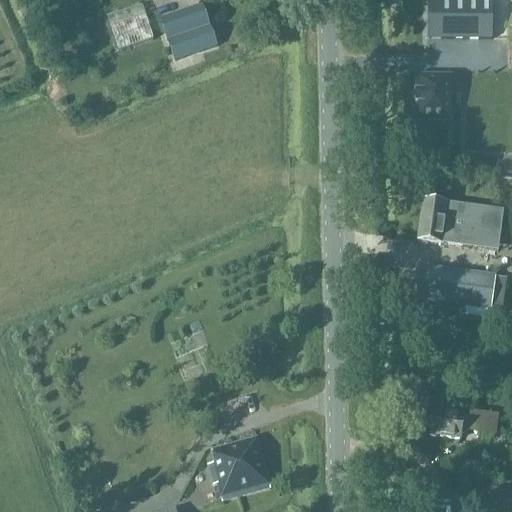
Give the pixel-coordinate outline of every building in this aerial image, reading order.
[(428,0),(428,40),(492,40),(492,0),(428,0)] [(139,4),(103,16),(115,50),(151,37),(139,4)] [(201,6),(160,21),(175,63),(216,48),(201,6)] [(448,73),(415,73),(415,89),(413,89),(414,101),(415,101),(415,117),(448,117),(448,73)] [(495,265),(501,214),(421,203),(416,242),(469,249),(467,261),(495,265)] [(421,269),(416,301),(489,310),(493,279),(421,269)] [(430,416),(427,437),(458,442),(459,432),(495,437),(497,420),(468,415),(468,422),(430,416)] [(215,465),(208,468),(213,487),(217,486),(222,504),(270,490),(256,440),(212,453),(215,465)] [(488,511),(511,511),(511,493),(491,491),(488,511)]
